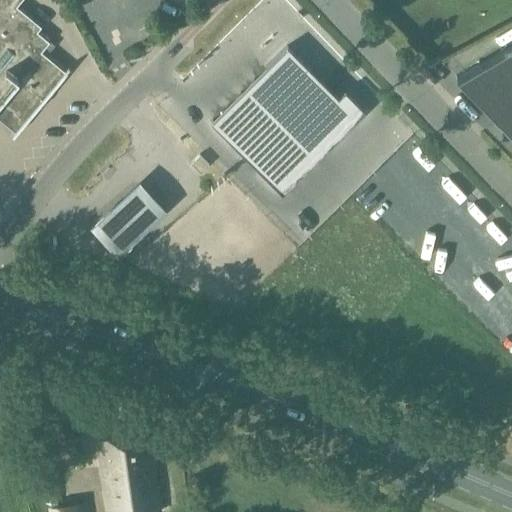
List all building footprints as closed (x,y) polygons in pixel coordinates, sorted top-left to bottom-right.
[(0,0),(0,99),(42,50),(50,40),(38,30),(42,25),(17,4),(20,0),(0,0)] [(511,44),(457,77),(511,133),(511,44)] [(342,101),(287,46),(268,65),(289,85),(231,142),(262,174),(305,131),(325,151),(365,111),(349,94),(342,101)] [(66,70),(42,50),(0,99),(0,119),(15,131),(12,134),(14,136),(70,68),(69,66),(66,70)] [(191,163),(201,173),(209,165),(199,155),(191,163)] [(139,178),(90,224),(104,239),(118,254),(167,208),(154,194),(139,178)] [(278,267),(295,250),(288,243),(271,260),(278,267)] [(107,511),(158,511),(148,432),(98,439),(107,511)] [(57,499),(55,480),(41,481),(44,501),(57,499)] [(48,511),(88,511),(87,501),(48,507),(48,511)]
